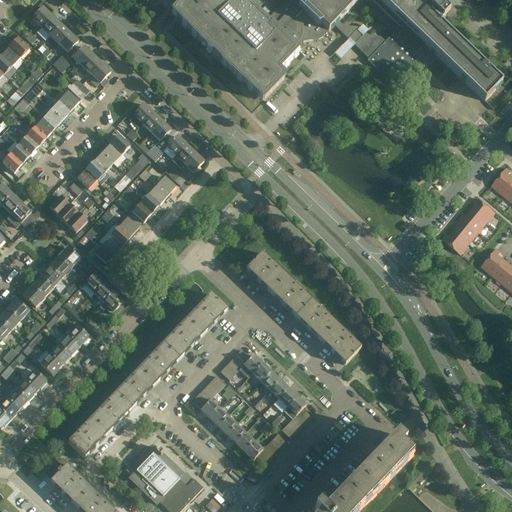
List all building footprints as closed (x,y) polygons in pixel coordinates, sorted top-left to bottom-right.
[(184,0),(172,13),(172,14),(171,15),(174,18),(176,19),(177,19),(177,18),(182,23),(182,24),(181,25),(186,29),(192,34),(190,35),(194,38),(195,40),(206,50),(211,54),(210,54),(216,59),(221,64),(226,69),(226,68),(237,78),(236,79),(237,79),(241,83),(242,82),(247,87),(247,88),(251,93),(253,92),(258,97),(257,98),(262,102),(263,101),(274,90),(281,84),(280,84),(280,83),(283,81),(284,80),(284,79),(284,78),(283,77),(278,72),(283,67),(283,68),(288,63),(287,62),(292,57),(293,58),(295,56),(297,54),(298,53),(297,52),(295,50),(298,46),(299,45),(301,43),(303,42),(305,42),(307,41),(309,41),(313,41),(315,41),(317,40),(320,39),(321,38),(323,36),(325,35),(323,33),(326,31),(327,32),(328,32),(334,27),(349,41),(347,42),(352,47),(354,45),(354,46),(368,60),(367,62),(392,87),(417,61),(413,57),(424,45),(484,102),(501,85),(502,84),(498,81),(496,79),(499,75),(446,23),(445,24),(442,22),(449,14),(438,4),(433,0),(423,0),(422,2),(419,0),(184,0)] [(41,29),(52,17),(43,9),(32,20),(41,29)] [(49,37),(61,26),(52,17),(41,29),(49,37)] [(58,46),(69,34),(61,26),(49,37),(58,46)] [(30,34),(25,40),(28,42),(33,37),(30,34)] [(69,34),(58,46),(67,55),(78,43),(69,34)] [(33,37),(28,42),(31,46),(37,40),(33,37)] [(9,49),(21,60),(29,51),(18,40),(9,49)] [(82,69),(93,57),(84,48),(73,60),(82,69)] [(21,60),(9,49),(1,58),(12,68),(21,60)] [(42,56),(45,60),(51,54),(47,51),(42,56)] [(93,57),(82,69),(91,77),(102,65),(93,57)] [(12,68),(1,58),(0,58),(0,73),(4,77),(12,68)] [(57,70),(65,62),(61,58),(53,66),(57,70)] [(65,62),(57,70),(62,75),(70,66),(65,62)] [(102,65),(91,77),(99,86),(105,80),(111,74),(102,65)] [(35,73),(40,78),(43,75),(38,70),(35,73)] [(40,78),(35,73),(26,82),(32,87),(40,78)] [(105,80),(99,86),(103,89),(108,84),(105,80)] [(73,85),(77,89),(81,85),(77,81),(73,85)] [(45,89),(39,84),(36,88),(41,93),(45,89)] [(73,85),(69,89),(81,101),(85,97),(77,89),(73,85)] [(81,85),(77,89),(85,97),(89,93),(81,85)] [(18,91),(23,96),(27,93),(21,88),(18,91)] [(23,96),(18,91),(15,94),(20,99),(23,96)] [(59,103),(71,113),(79,104),(67,94),(59,103)] [(22,102),(28,107),(31,104),(25,98),(22,102)] [(10,99),(6,103),(12,108),(15,105),(10,99)] [(14,110),(19,116),(28,107),(22,102),(14,110)] [(71,113),(59,103),(51,111),(63,122),(71,113)] [(142,126),(153,115),(144,106),(129,122),(138,130),(142,126)] [(63,122),(51,111),(43,120),(54,131),(63,122)] [(150,135),(162,123),(153,115),(142,126),(150,135)] [(35,129),(46,139),(54,131),(43,120),(35,129)] [(12,125),(18,130),(21,126),(15,121),(12,125)] [(162,123),(150,135),(159,143),(171,132),(162,123)] [(9,128),(15,133),(18,130),(12,125),(9,128)] [(27,138),(38,148),(46,139),(35,129),(27,138)] [(129,139),(135,134),(131,131),(126,136),(129,139)] [(135,134),(129,139),(133,143),(138,137),(135,134)] [(110,146),(122,157),(130,148),(119,137),(110,146)] [(19,147),(30,157),(38,148),(27,138),(19,147)] [(166,150),(175,158),(175,159),(187,147),(177,138),(166,150)] [(122,157),(110,146),(102,155),(113,166),(122,157)] [(150,159),(159,151),(154,146),(146,155),(150,159)] [(11,156),(22,166),(30,157),(19,147),(11,156)] [(180,170),(184,167),(195,155),(187,147),(175,159),(175,158),(172,162),(180,170)] [(159,151),(150,159),(155,163),(163,155),(159,151)] [(113,166),(102,155),(93,164),(105,174),(113,166)] [(195,155),(184,167),(192,175),(204,163),(195,155)] [(22,166),(11,156),(2,165),(14,175),(22,166)] [(109,178),(105,174),(93,164),(85,172),(96,183),(97,183),(101,187),(109,178)] [(137,164),(133,168),(134,168),(139,173),(142,170),(137,164)] [(134,168),(130,171),(136,176),(139,173),(134,168)] [(502,197),(511,184),(511,179),(509,177),(511,174),(506,170),(491,189),(502,197)] [(142,174),(148,179),(150,176),(145,171),(142,174)] [(172,180),(177,174),(173,171),(168,176),(172,180)] [(96,183),(85,172),(77,181),(88,192),(96,183)] [(139,178),(144,183),(148,179),(142,174),(139,178)] [(177,174),(172,180),(174,182),(180,177),(177,174)] [(180,177),(174,182),(180,188),(185,182),(180,177)] [(156,187),(168,198),(176,189),(164,179),(156,187)] [(126,187),(120,182),(117,185),(123,190),(126,187)] [(511,184),(502,197),(511,205),(511,184)] [(73,185),(69,189),(78,198),(82,193),(73,185)] [(123,190),(117,185),(116,186),(114,188),(119,194),(122,191),(123,190)] [(0,206),(1,207),(12,196),(2,186),(0,188),(0,206)] [(148,196),(160,207),(168,198),(156,187),(148,196)] [(125,192),(131,197),(134,194),(128,189),(125,192)] [(122,196),(128,201),(131,197),(125,192),(122,196)] [(114,200),(109,194),(105,198),(106,198),(106,199),(111,204),(114,200)] [(10,216),(21,205),(12,196),(1,207),(10,216)] [(160,207),(148,196),(140,205),(152,216),(160,207)] [(58,219),(69,207),(60,198),(49,210),(58,219)] [(88,198),(82,204),(86,207),(91,201),(88,198)] [(471,212),(487,226),(495,215),(477,200),(473,204),(476,206),(471,212)] [(91,201),(86,207),(89,210),(94,205),(91,201)] [(16,230),(20,226),(31,214),(21,205),(10,216),(11,216),(7,221),(16,230)] [(152,216),(140,205),(132,215),(143,225),(152,216)] [(67,227),(78,215),(69,207),(58,219),(67,227)] [(104,216),(110,221),(113,217),(107,212),(104,216)] [(460,221),(478,236),(487,226),(471,212),(465,219),(463,217),(460,221)] [(67,227),(76,235),(87,224),(78,215),(67,227)] [(129,218),(136,224),(139,221),(132,215),(129,218)] [(101,219),(106,224),(110,221),(104,216),(101,219)] [(129,218),(127,220),(134,226),(136,224),(129,218)] [(118,229),(130,240),(138,230),(134,226),(127,220),(123,224),(119,221),(115,226),(118,229)] [(453,233),(469,246),(478,236),(460,221),(456,225),(459,227),(453,233)] [(110,238),(122,248),(130,240),(118,229),(110,238)] [(88,234),(93,239),(97,235),(91,230),(88,234)] [(469,246),(453,233),(448,239),(446,237),(442,241),(461,257),(469,246)] [(93,239),(88,234),(85,237),(90,242),(93,239)] [(122,248),(110,238),(102,247),(114,257),(122,248)] [(94,256),(105,266),(114,257),(102,247),(94,256)] [(58,259),(71,271),(80,261),(67,249),(58,259)] [(481,269),(481,270),(492,278),(505,262),(499,257),(501,255),(496,251),(481,269)] [(270,295),(286,279),(262,255),(246,271),(270,295)] [(94,256),(92,259),(103,269),(105,266),(94,256)] [(71,271),(58,259),(49,268),(62,280),(71,271)] [(502,287),(511,274),(511,265),(511,267),(505,262),(492,278),(502,287)] [(62,280),(49,268),(40,278),(53,290),(62,280)] [(511,295),(511,274),(502,287),(511,295)] [(84,287),(81,290),(90,299),(94,296),(105,285),(95,275),(84,286),(84,287)] [(53,290),(40,278),(31,288),(44,300),(53,290)] [(295,319),(311,302),(286,279),(270,295),(295,319)] [(71,288),(74,292),(79,286),(76,283),(71,288)] [(103,305),(114,293),(105,285),(94,296),(90,299),(95,304),(98,300),(103,305)] [(44,300),(31,288),(22,297),(35,309),(44,300)] [(71,288),(66,294),(69,297),(74,292),(71,288)] [(114,293),(103,305),(113,314),(124,303),(114,293)] [(187,321),(203,337),(227,312),(210,296),(187,321)] [(7,311),(20,323),(29,313),(16,301),(7,311)] [(53,308),(57,311),(62,305),(58,302),(53,308)] [(320,343),(336,326),(311,302),(295,319),(320,343)] [(64,308),(73,317),(77,314),(72,309),(67,304),(64,308)] [(57,311),(53,308),(48,313),(52,317),(57,311)] [(20,323),(7,311),(0,318),(0,321),(11,332),(20,323)] [(77,314),(73,317),(83,326),(88,321),(84,317),(82,319),(77,314)] [(51,321),(54,325),(59,319),(56,316),(51,321)] [(11,332),(0,321),(0,339),(3,342),(11,332)] [(46,327),(49,331),(54,325),(51,321),(46,327)] [(83,326),(88,332),(94,326),(88,321),(83,326)] [(203,337),(187,321),(163,345),(180,361),(203,337)] [(336,326),(320,343),(344,366),(345,366),(361,350),(336,326)] [(31,333),(34,336),(39,330),(36,327),(31,333)] [(67,337),(79,349),(89,339),(77,327),(67,337)] [(34,336),(31,333),(26,338),(29,342),(34,336)] [(33,341),(37,344),(42,339),(38,335),(33,341)] [(79,349),(67,337),(58,347),(70,358),(79,349)] [(37,344),(33,341),(28,346),(32,350),(37,344)] [(180,361),(163,345),(139,370),(156,386),(180,361)] [(13,352),(17,355),(22,350),(18,346),(13,352)] [(28,347),(23,353),(26,357),(32,351),(28,347)] [(70,358),(58,347),(49,356),(61,368),(70,358)] [(17,355),(13,352),(8,358),(12,361),(17,355)] [(246,364),(250,360),(241,352),(237,356),(246,364)] [(61,368),(49,356),(40,366),(52,377),(61,368)] [(246,364),(237,356),(233,360),(242,369),(243,367),(246,364)] [(253,357),(250,360),(246,364),(243,367),(252,376),(262,365),(253,357)] [(229,365),(238,373),(242,369),(233,360),(229,365)] [(14,362),(9,368),(13,371),(18,365),(15,362),(14,362)] [(225,369),(234,377),(238,373),(229,365),(225,369)] [(261,384),(264,380),(271,374),(262,365),(252,376),(261,384)] [(9,368),(5,372),(10,377),(14,372),(13,371),(9,368)] [(229,382),(234,377),(225,369),(220,374),(229,382)] [(156,386),(139,370),(115,395),(132,411),(156,386)] [(25,382),(37,393),(46,384),(34,372),(25,382)] [(264,380),(261,384),(269,392),(279,382),(271,374),(264,380)] [(212,382),(221,391),(225,386),(216,378),(212,382)] [(37,393),(25,382),(16,391),(28,403),(37,393)] [(221,391),(212,382),(208,387),(217,395),(221,391)] [(278,401),(288,390),(279,382),(269,392),(278,401)] [(237,392),(243,386),(240,383),(234,389),(237,392)] [(243,386),(237,392),(239,394),(245,388),(243,386)] [(217,395),(208,387),(203,391),(212,400),(217,395)] [(288,390),(278,401),(287,409),(297,399),(288,390)] [(28,403),(16,391),(7,400),(19,412),(28,403)] [(212,400),(203,391),(199,395),(208,404),(211,401),(212,400)] [(132,411),(115,395),(92,419),(108,435),(132,411)] [(208,404),(199,395),(195,400),(204,408),(208,404)] [(19,412),(7,400),(6,401),(3,398),(0,400),(0,412),(10,422),(19,412)] [(287,409),(283,413),(292,421),(294,419),(295,417),(296,418),(299,415),(303,411),(302,410),(306,407),(297,399),(287,409)] [(195,400),(191,404),(200,412),(200,411),(204,408),(195,400)] [(254,409),(260,402),(257,400),(251,406),(254,409)] [(210,420),(220,410),(211,401),(208,404),(204,408),(200,411),(210,420)] [(260,402),(254,409),(256,411),(262,404),(260,402)] [(246,417),(252,410),(250,408),(243,414),(246,417)] [(220,410),(210,420),(218,428),(228,418),(220,410)] [(249,419),(255,413),(252,410),(246,417),(249,419)] [(303,411),(299,415),(307,423),(311,419),(303,411)] [(0,430),(0,431),(10,422),(0,412),(0,430)] [(307,423),(299,415),(296,418),(295,417),(294,419),(303,427),(307,423)] [(271,425),(277,419),(275,416),(269,422),(271,425)] [(228,418),(218,428),(227,437),(237,426),(228,418)] [(108,435),(92,419),(68,444),(85,460),(108,435)] [(277,419),(271,425),(274,428),(280,421),(277,419)] [(290,423),(299,432),(303,427),(294,419),(290,423)] [(285,428),(294,436),(299,432),(290,423),(285,428)] [(264,433),(270,427),(267,424),(261,430),(264,433)] [(237,426),(227,437),(236,445),(246,435),(237,426)] [(266,436),(272,429),(270,427),(264,433),(266,436)] [(285,428),(281,432),(290,440),(294,436),(285,428)] [(246,435),(236,445),(244,454),(254,443),(246,435)] [(273,440),(282,449),(286,445),(277,436),(273,440)] [(359,511),(368,503),(375,495),(412,457),(402,447),(405,444),(397,437),(397,436),(388,446),(336,500),(332,504),(324,511),(319,507),(314,511),(359,511)] [(269,445),(278,453),(282,449),(273,440),(269,445)] [(254,443),(244,454),(253,462),(256,458),(261,454),(263,451),(254,443)] [(265,449),(274,458),(278,453),(269,445),(265,449)] [(150,447),(130,467),(126,472),(132,477),(129,480),(156,506),(159,503),(167,511),(181,511),(202,490),(193,481),(192,482),(162,454),(162,455),(158,452),(157,454),(150,447)] [(261,454),(270,462),(274,458),(265,449),(263,451),(261,454)] [(270,462),(261,454),(256,458),(265,467),(270,462)] [(51,482),(67,467),(69,465),(62,459),(45,477),(51,482)] [(67,467),(51,482),(50,484),(75,507),(91,491),(86,486),(67,467)] [(112,511),(91,491),(75,507),(79,511),(112,511)]
